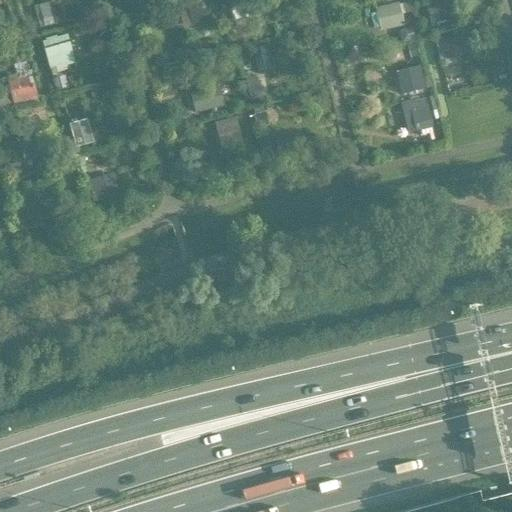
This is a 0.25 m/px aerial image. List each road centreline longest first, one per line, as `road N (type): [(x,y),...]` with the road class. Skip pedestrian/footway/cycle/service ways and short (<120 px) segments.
road 1 (motorway): [(511,357),(412,360),(223,401),(0,466)]
road 2 (motorway): [(511,363),(19,511)]
road 3 (motorway): [(183,511),(511,424)]
